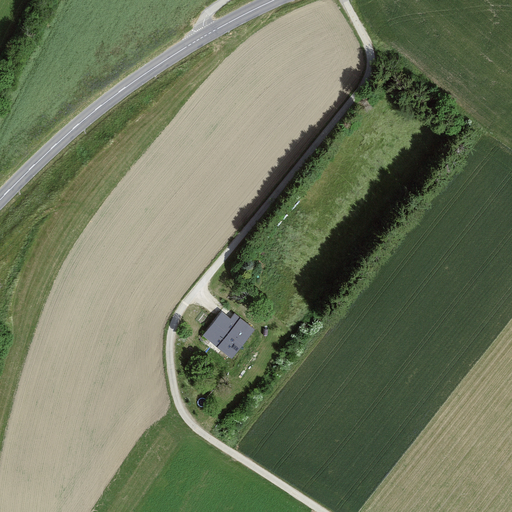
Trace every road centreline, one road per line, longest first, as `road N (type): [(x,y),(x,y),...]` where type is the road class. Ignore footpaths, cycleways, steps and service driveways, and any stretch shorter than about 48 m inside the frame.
road 1 (track): [(321,511),(185,419),(168,345),(176,310),(366,74),(369,52),(345,0)]
road 2 (tertiary): [(0,198),(69,129),(208,32)]
